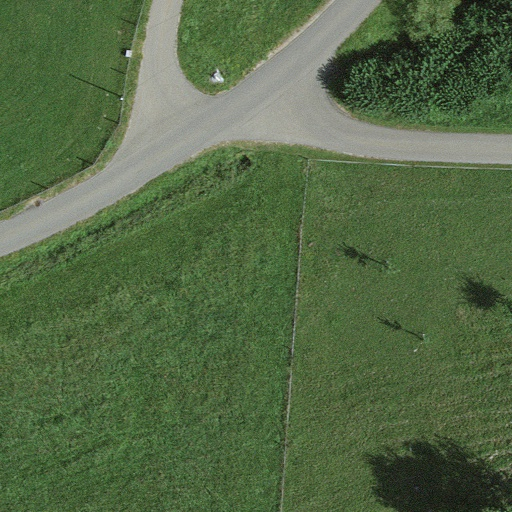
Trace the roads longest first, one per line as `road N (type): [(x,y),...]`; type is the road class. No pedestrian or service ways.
road 1 (unclassified): [(0,247),(87,212),(272,106),(377,0)]
road 2 (track): [(511,151),(391,150),(272,106)]
road 3 (track): [(173,0),(165,78),(177,159)]
